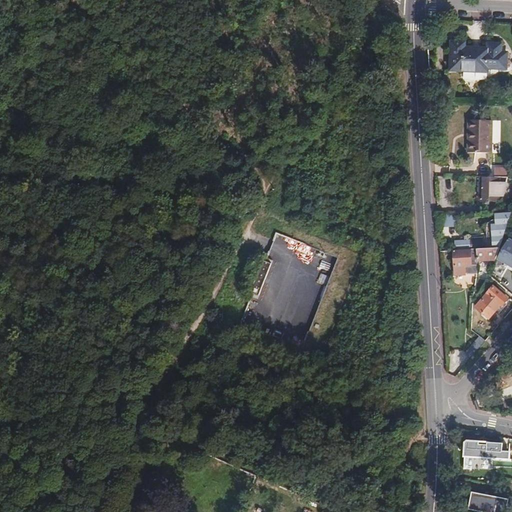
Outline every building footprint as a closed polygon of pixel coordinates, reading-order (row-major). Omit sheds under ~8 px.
[(485,69),(492,70),(505,54),(499,54),(499,45),(485,45),(485,49),(463,48),(464,44),(450,43),(448,71),(484,73),(485,69)] [(470,136),(468,136),(468,152),(490,153),(490,120),(470,119),(470,136)] [(496,165),(495,175),(509,177),(510,167),(496,165)] [(497,177),(480,177),(479,198),(479,199),(483,199),(483,202),(488,202),(488,200),(495,200),(495,199),(496,185),(502,185),(503,177),(497,177)] [(507,224),(511,212),(491,213),(491,225),(507,224)] [(507,224),(491,225),(489,225),(489,235),(487,235),(488,248),(499,247),(505,230),(507,224)] [(470,240),(454,240),(455,249),(470,249),(470,240)] [(511,244),(508,243),(497,260),(505,265),(503,268),(511,273),(511,244)] [(499,247),(488,248),(477,248),(477,259),(495,259),(499,247)] [(455,249),(452,250),(452,269),(471,268),(471,261),(477,261),(477,259),(477,248),(470,249),(455,249)] [(507,296),(494,284),(476,304),(487,314),(498,301),(501,303),(507,296)] [(464,349),(472,355),(484,341),(477,334),(464,349)] [(502,451),(503,438),(462,435),(460,458),(492,460),(493,451),(502,451)] [(508,511),(511,497),(470,490),(467,507),(495,511),(508,511)]
